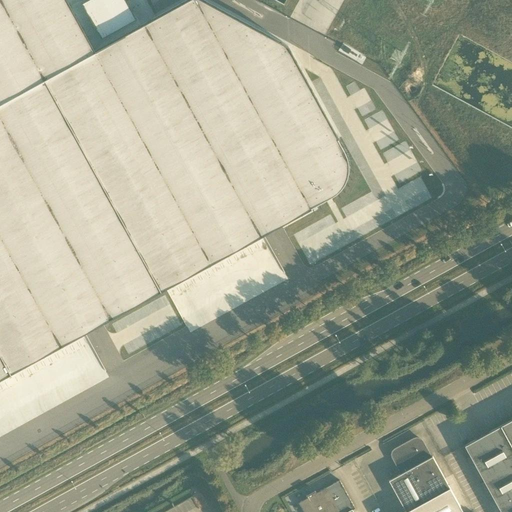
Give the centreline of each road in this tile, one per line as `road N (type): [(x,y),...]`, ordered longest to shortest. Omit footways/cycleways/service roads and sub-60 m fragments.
road 1 (primary): [(511,227),(0,508)]
road 2 (primary): [(43,511),(511,256)]
road 3 (unclassified): [(511,353),(244,508)]
